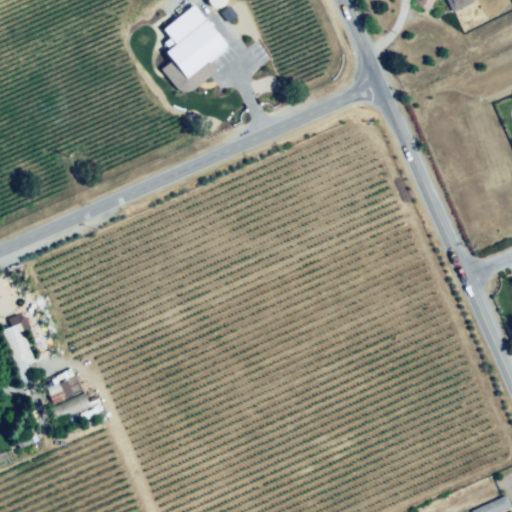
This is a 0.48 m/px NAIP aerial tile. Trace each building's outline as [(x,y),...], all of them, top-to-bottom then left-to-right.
[(469,0),(470,1),(454,9),(449,0),(469,0)] [(191,4),(225,45),(205,60),(207,63),(214,71),(209,75),(190,89),(188,90),(185,91),(182,91),(179,91),(176,89),(174,88),(172,86),(158,68),(169,60),(162,51),(166,48),(161,42),(167,37),(160,29),(191,4)] [(0,337),(0,328),(21,320),(39,363),(15,373),(0,337)] [(43,388),(66,379),(72,394),(50,404),(43,388)] [(45,409),(86,393),(92,410),(52,425),(45,409)] [(511,506),(507,494),(468,511),(498,511),(511,506)]
